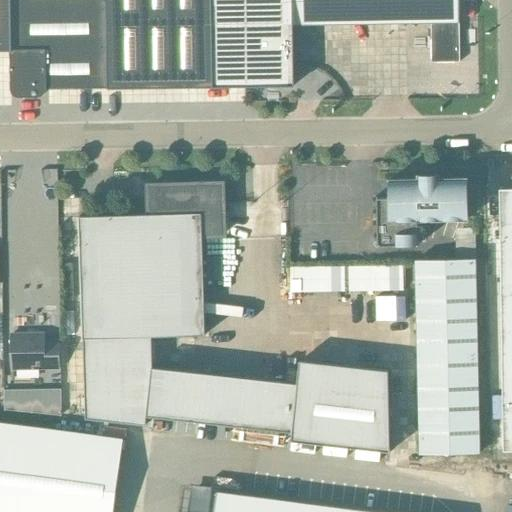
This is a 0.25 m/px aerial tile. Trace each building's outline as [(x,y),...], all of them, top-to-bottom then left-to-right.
[(0,0),(0,49),(11,49),(11,89),(12,93),(15,96),(19,97),(39,97),(43,95),(46,93),(47,89),(109,88),(108,68),(107,0),(0,0)] [(107,0),(108,68),(109,88),(214,87),(294,85),(294,25),(401,23),(425,23),(426,23),(431,23),(432,62),(460,62),(459,0),(107,0)] [(378,197),(378,195),(377,195),(378,246),(419,245),(418,219),(469,218),(469,217),(467,217),(466,180),(468,180),(468,179),(442,179),(442,174),(419,175),(420,180),(389,180),(389,181),(391,181),(391,197),(378,197)] [(150,215),(80,217),(86,418),(146,425),(147,415),(292,431),(291,441),(390,451),(388,371),(300,361),(298,384),(153,368),(152,337),(205,335),(202,235),(224,234),(223,211),(222,184),(149,186),(150,215)] [(511,189),(500,190),(501,232),(511,232),(511,189)] [(455,259),(414,260),(419,454),(480,453),(475,228),(455,228),(455,259)] [(511,232),(501,232),(502,274),(511,274),(511,232)] [(511,274),(502,274),(502,310),(511,309),(511,274)] [(511,309),(502,310),(503,345),(511,344),(511,309)] [(45,335),(11,335),(11,369),(60,368),(59,342),(45,342),(45,335)] [(511,380),(511,344),(503,345),(503,380),(511,380)] [(511,416),(511,380),(503,380),(504,417),(511,416)] [(33,390),(4,390),(5,410),(62,416),(61,389),(33,390)] [(113,511),(123,440),(0,423),(0,506),(45,511),(113,511)] [(370,511),(216,492),(213,511),(370,511)]
